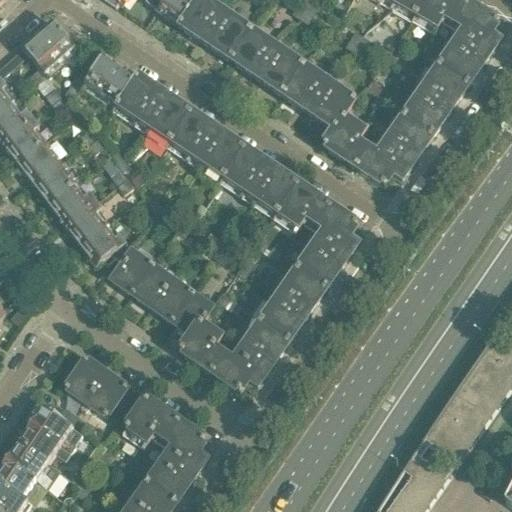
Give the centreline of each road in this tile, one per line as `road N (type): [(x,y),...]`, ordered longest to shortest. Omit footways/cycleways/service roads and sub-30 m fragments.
road 1 (residential): [(56,0),(400,231)]
road 2 (primary): [(341,511),(511,257)]
road 3 (primary): [(511,172),(342,419)]
road 4 (residential): [(252,443),(400,231)]
road 5 (residential): [(252,443),(66,311)]
road 6 (residential): [(400,231),(511,71)]
road 7 (primary): [(342,419),(257,511)]
